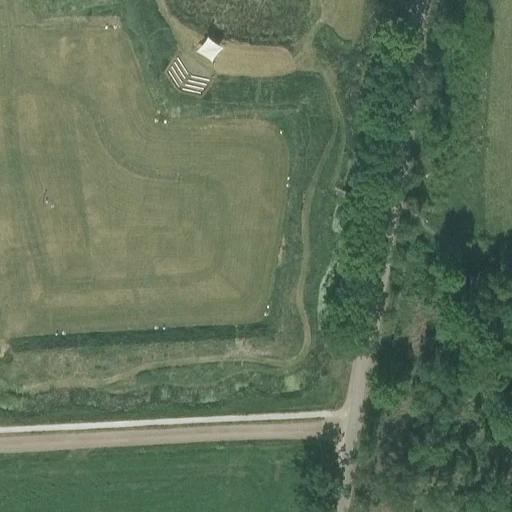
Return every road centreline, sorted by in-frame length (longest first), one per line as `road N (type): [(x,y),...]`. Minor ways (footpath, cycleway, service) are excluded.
road 1 (unclassified): [(346,511),(431,0)]
road 2 (track): [(360,428),(0,445)]
